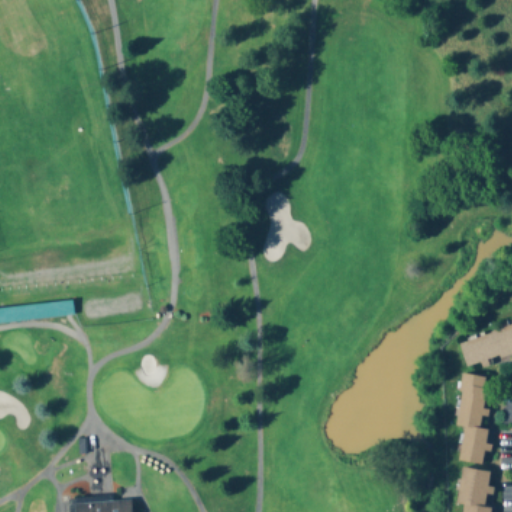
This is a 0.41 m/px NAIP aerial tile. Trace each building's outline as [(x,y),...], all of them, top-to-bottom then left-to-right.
[(0,306),(0,321),(74,312),(72,297),(0,306)] [(458,343),(511,323),(511,358),(469,374),(458,343)] [(461,377),(455,430),(480,432),(485,380),(461,377)] [(464,424),(463,463),(483,464),(484,424),(464,424)] [(463,468),(456,502),(464,503),(485,506),(490,470),(463,468)] [(67,511),(67,500),(132,495),(133,511),(67,511)] [(463,511),(464,503),(492,508),(491,511),(463,511)]
